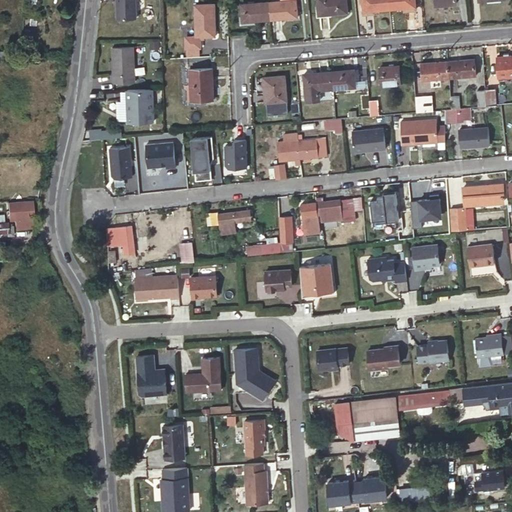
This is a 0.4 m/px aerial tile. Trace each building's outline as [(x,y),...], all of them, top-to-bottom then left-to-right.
[(116,0),(117,18),(136,17),(135,0),(116,0)] [(271,18),(299,16),(297,0),(284,0),(270,1),(271,18)] [(347,0),(318,0),(319,14),(348,11),(347,0)] [(362,0),(364,10),(391,8),(389,0),(362,0)] [(242,20),(271,18),(270,1),(241,4),(242,20)] [(214,3),(194,3),(195,35),(186,35),(186,47),(201,46),(201,36),(215,35),(214,3)] [(134,45),(112,46),(114,81),(135,80),(134,45)] [(500,76),(511,75),(511,55),(498,56),(500,76)] [(47,59),(40,59),(39,78),(47,78),(47,59)] [(450,77),(477,75),(476,59),(449,61),(450,77)] [(423,80),(450,77),(449,61),(422,63),(423,80)] [(400,65),(381,67),(382,84),(402,82),(400,65)] [(212,67),(189,68),(190,83),(187,83),(188,99),(214,98),(212,67)] [(334,88),(357,86),(356,77),(355,69),(333,70),(334,88)] [(306,90),(334,88),(333,70),(305,73),(306,90)] [(286,74),(264,76),(266,102),(288,99),(286,74)] [(152,88),(127,89),(128,113),(130,113),(131,118),(129,118),(129,122),(154,121),(152,88)] [(496,88),(487,89),(488,105),(497,104),(496,88)] [(487,89),(479,89),(480,105),(488,105),(487,89)] [(416,96),(418,111),(435,109),(434,94),(416,96)] [(460,94),(451,95),(453,108),(461,107),(460,94)] [(380,101),(370,102),(371,115),(381,114),(380,101)] [(453,108),(447,108),(448,116),(456,116),(456,113),(463,113),(462,107),(461,107),(453,108)] [(34,115),(14,114),(12,134),(32,135),(34,115)] [(337,118),(327,119),(328,129),(335,128),(335,132),(343,131),(342,117),(338,118),(337,118)] [(401,120),(402,143),(438,141),(437,118),(401,120)] [(475,127),(465,128),(467,145),(503,140),(501,126),(488,127),(487,125),(475,127)] [(384,127),(353,130),(355,150),(386,147),(384,127)] [(91,139),(123,136),(122,128),(103,130),(103,128),(90,129),(91,139)] [(281,159),(302,157),(300,139),(297,139),(297,132),(279,134),(279,141),(281,159)] [(214,157),(212,136),(193,138),(196,180),(212,179),(211,165),(214,157)] [(302,157),(320,155),(328,154),(326,136),(317,137),(300,139),(302,157)] [(228,167),(247,166),(245,138),(233,139),(234,145),(225,145),(226,165),(228,167)] [(147,144),(149,166),(160,165),(161,164),(164,164),(164,165),(166,165),(167,167),(176,166),(174,141),(147,144)] [(131,146),(110,147),(112,178),(134,176),(131,146)] [(276,164),(277,178),(286,177),(285,163),(276,164)] [(503,182),(465,187),(467,205),(504,200),(503,182)] [(431,199),(411,201),(412,228),(421,228),(421,219),(439,218),(437,195),(431,195),(431,199)] [(318,197),(318,201),(319,214),(321,214),(322,223),(337,222),(343,221),(343,229),(356,228),(354,214),(363,213),(362,197),(341,199),(324,201),(324,197),(318,197)] [(380,206),(373,207),(375,227),(388,225),(388,228),(401,226),(398,197),(385,199),(379,199),(380,206)] [(34,200),(9,203),(10,211),(17,210),(17,216),(31,214),(30,209),(35,208),(34,200)] [(319,214),(318,201),(302,203),(303,216),(319,215),(319,214)] [(467,208),(451,208),(452,231),(469,229),(468,216),(467,208)] [(252,210),(244,211),(220,214),(220,212),(210,213),(211,225),(220,224),(221,234),(237,232),(236,222),(246,220),(253,220),(252,210)] [(280,216),(280,240),(292,239),(291,216),(280,216)] [(132,225),(115,227),(115,235),(117,235),(118,244),(123,243),(125,253),(135,252),(132,225)] [(467,245),(470,265),(495,262),(492,242),(467,245)] [(193,260),(192,244),(184,245),(185,261),(193,260)] [(413,247),(415,269),(425,267),(425,265),(440,264),(438,244),(413,247)] [(386,256),(367,258),(369,277),(372,280),(395,277),(395,280),(406,279),(404,261),(394,262),(393,258),(386,259),(386,256)] [(300,268),(302,293),(324,291),(325,295),(333,294),(330,264),(300,266),(300,268)] [(265,270),(266,289),(284,288),(284,285),(291,285),(290,268),(265,270)] [(180,297),(178,274),(136,277),(137,300),(149,299),(149,298),(171,296),(171,298),(180,297)] [(216,275),(191,277),(193,298),(200,298),(200,296),(217,295),(216,275)] [(492,335),(475,337),(477,355),(502,352),(499,332),(491,333),(492,335)] [(417,344),(419,360),(430,359),(449,357),(447,341),(444,338),(428,340),(428,343),(417,344)] [(385,346),(367,348),(370,367),(387,365),(387,363),(400,361),(398,344),(385,345),(385,346)] [(336,346),(318,348),(320,365),(322,367),(339,366),(338,363),(350,361),(348,345),(336,347),(336,346)] [(235,348),(237,382),(263,398),(273,382),(259,373),(259,369),(258,346),(235,348)] [(144,394),(168,392),(166,368),(156,368),(155,353),(138,355),(141,392),(144,394)] [(187,373),(188,391),(221,389),(219,356),(202,357),(203,372),(187,373)] [(259,369),(259,373),(273,382),(275,379),(259,369)] [(511,380),(470,385),(350,399),(336,401),(339,430),(354,438),(400,433),(397,413),(397,406),(471,398),(471,395),(489,393),(490,405),(500,404),(500,411),(511,409),(511,380)] [(231,410),(230,404),(211,407),(212,414),(231,410)] [(244,419),(246,454),(262,453),(262,444),(264,444),(263,429),(264,429),(264,418),(244,419)] [(183,424),(163,425),(165,458),(185,457),(183,424)] [(244,464),(247,503),(268,501),(266,470),(264,470),(263,462),(246,463),(244,464)] [(187,467),(163,468),(163,478),(161,478),(161,491),(164,491),(164,498),(162,498),(163,511),(190,509),(187,467)] [(504,467),(483,470),(484,478),(478,478),(480,488),(506,485),(504,467)] [(364,481),(356,482),(358,501),(387,498),(386,490),(385,479),(384,476),(363,479),(364,481)] [(348,481),(327,483),(327,486),(329,497),(330,505),(358,501),(356,482),(348,483),(348,481)]
